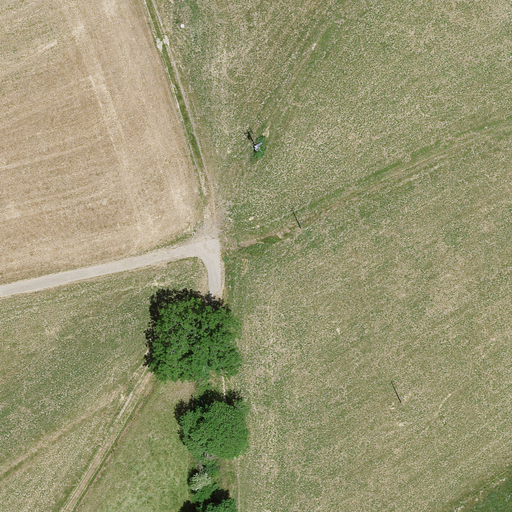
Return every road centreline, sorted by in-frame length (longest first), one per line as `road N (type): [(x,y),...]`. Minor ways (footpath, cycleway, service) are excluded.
road 1 (track): [(147,0),(209,196),(212,249)]
road 2 (track): [(0,293),(212,249)]
